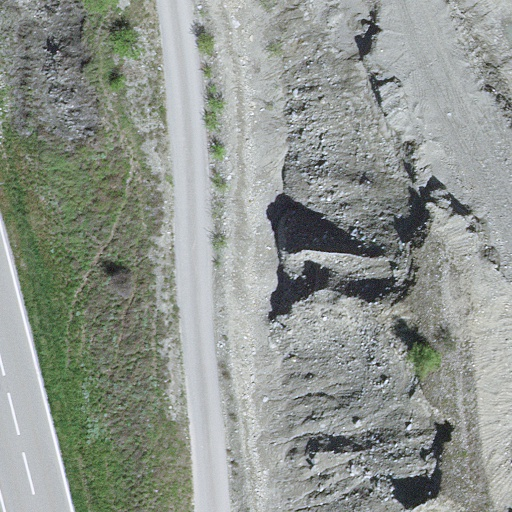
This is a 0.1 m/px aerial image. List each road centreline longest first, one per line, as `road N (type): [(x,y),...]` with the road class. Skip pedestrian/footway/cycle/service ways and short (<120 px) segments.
road 1 (track): [(210,511),(187,113),(171,0)]
road 2 (tertiary): [(0,362),(37,511)]
